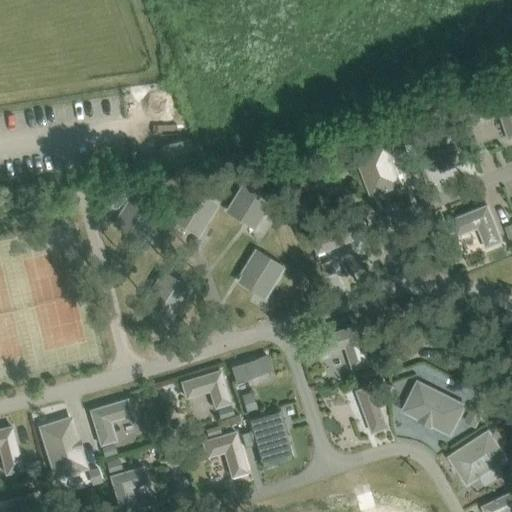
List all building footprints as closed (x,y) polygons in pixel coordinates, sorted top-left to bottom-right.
[(485,117),(501,112),(510,138),(511,137),(511,93),(511,90),(479,101),(485,117)] [(475,112),(462,117),(466,126),(478,121),(475,112)] [(425,130),(441,171),(471,159),(455,118),(425,130)] [(420,131),(409,135),(413,148),(424,144),(420,131)] [(401,136),(390,140),(395,153),(406,149),(401,136)] [(385,143),(355,155),(371,196),(401,185),(385,143)] [(289,179),(295,194),(340,177),(334,162),(289,179)] [(247,181),(229,210),(247,222),(249,219),(258,217),(261,219),(274,198),(247,181)] [(216,205),(189,188),(171,217),(189,229),(192,225),(200,223),(203,225),(216,205)] [(146,232),(159,211),(132,194),(114,223),(132,235),(134,231),(143,229),(146,232)] [(306,196),(293,201),(299,215),(311,210),(306,196)] [(488,205),(450,220),(457,236),(478,227),(486,248),(502,241),(488,205)] [(312,238),(318,253),(359,237),(354,222),(312,238)] [(239,280),(257,292),(259,288),(268,286),(271,288),(284,268),(257,251),(239,280)] [(331,260),(321,263),(326,276),(336,272),(331,260)] [(189,289),(162,272),(144,301),(163,313),(165,309),(173,307),(177,310),(189,289)] [(356,326),(318,338),(322,354),(346,346),(353,369),(368,364),(366,357),(356,326)] [(377,344),(367,347),(372,363),(382,360),(377,344)] [(268,354),(232,366),(236,381),(271,371),(272,370),(268,354)] [(181,382),(186,397),(209,390),(215,407),(230,402),(220,370),(181,382)] [(404,410),(419,418),(423,410),(427,409),(435,413),(437,417),(433,425),(450,434),(465,405),(418,382),(404,410)] [(357,391),(372,433),(387,427),(372,385),(357,391)] [(90,410),(100,444),(116,439),(110,420),(131,414),(127,399),(90,410)] [(231,404),(217,409),(220,419),(234,415),(231,404)] [(471,407),(465,419),(476,424),(483,413),(471,407)] [(60,420),(40,426),(56,476),(86,467),(74,427),(70,428),(61,424),(60,420)] [(252,428),(263,467),(279,462),(267,423),(252,428)] [(220,425),(205,429),(208,437),(222,433),(220,425)] [(0,450),(6,473),(22,469),(12,426),(0,428),(0,450)] [(231,476),(247,472),(235,431),(202,441),(207,456),(224,451),(231,476)] [(249,431),(241,433),(244,445),(252,442),(249,431)] [(488,431),(450,457),(467,484),(506,458),(488,431)] [(112,443),(101,446),(103,455),(115,452),(112,443)] [(34,459),(23,462),(26,476),(38,473),(34,459)] [(117,460),(106,463),(108,472),(120,469),(117,460)] [(110,476),(120,511),(129,511),(137,510),(130,486),(147,481),(143,466),(110,476)] [(98,467),(88,470),(92,484),(102,481),(98,467)] [(38,490),(25,493),(28,507),(41,504),(38,490)] [(511,491),(482,506),(484,511),(507,511),(511,510),(511,511),(511,491)] [(0,501),(0,511),(26,511),(22,496),(0,501)]
